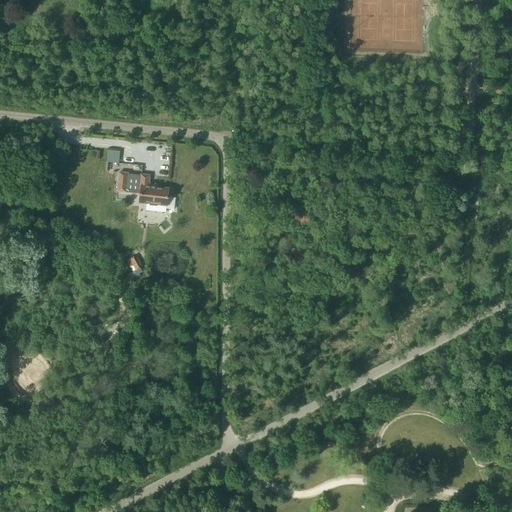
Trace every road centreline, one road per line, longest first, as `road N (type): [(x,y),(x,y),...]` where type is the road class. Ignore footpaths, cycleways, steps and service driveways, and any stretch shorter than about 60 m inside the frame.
road 1 (residential): [(0,115),(224,139),(226,453)]
road 2 (residential): [(226,453),(511,304)]
road 3 (track): [(511,466),(481,464),(444,422),(412,412),(388,422),(379,439),(387,489)]
road 4 (unclassified): [(460,171),(477,0)]
road 5 (residential): [(112,511),(226,453)]
